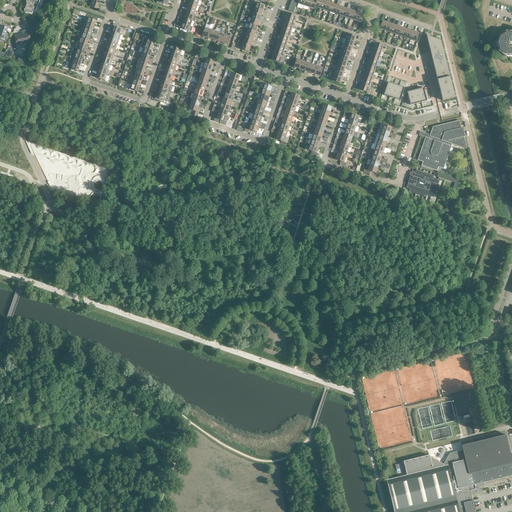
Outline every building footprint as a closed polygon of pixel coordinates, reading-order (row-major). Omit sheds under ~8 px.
[(30,0),(30,1),(29,1),(28,1),(27,1),(26,2),(26,3),(27,3),(24,11),(32,14),(33,10),(36,10),(37,4),(38,5),(39,0),(30,0)] [(294,0),(293,0),(291,0),(288,11),(294,13),(297,1),(294,0)] [(99,4),(90,1),(89,6),(97,9),(99,4)] [(257,2),(254,1),(253,3),(256,4),(254,8),(263,11),(265,5),(256,3),(257,2)] [(360,11),(358,10),(357,12),(358,12),(355,21),(361,23),(364,14),(359,13),(360,11)] [(253,12),(251,11),(250,14),(252,14),(251,18),(259,21),(261,16),(253,13),(253,12)] [(98,18),(85,13),(85,14),(86,14),(85,17),(86,17),(85,21),(86,21),(85,23),(93,25),(95,20),(97,21),(98,18)] [(287,13),(285,19),(294,21),(295,18),(297,18),(298,16),(296,15),(295,16),(287,13)] [(250,22),(247,21),(246,24),(249,25),(248,28),(256,31),(257,26),(249,23),(250,22)] [(388,23),(386,22),(382,21),(380,29),(385,31),(388,23)] [(120,25),(114,23),(112,26),(114,27),(112,32),(121,35),(122,29),(119,28),(120,25)] [(190,26),(182,23),(181,24),(180,28),(188,31),(190,26)] [(14,35),(16,45),(20,44),(20,45),(21,45),(21,44),(31,42),(30,35),(32,34),(33,32),(36,33),(38,28),(27,24),(25,30),(26,30),(25,30),(24,31),(23,33),(23,34),(14,35)] [(0,37),(0,36),(7,39),(9,34),(6,33),(8,28),(1,25),(0,28),(0,37)] [(94,31),(92,30),(83,27),(81,31),(82,31),(82,32),(82,33),(90,36),(91,33),(96,34),(97,32),(94,31)] [(212,28),(210,27),(209,29),(205,28),(202,36),(207,38),(210,30),(211,30),(212,28)] [(222,31),(220,30),(219,33),(215,31),(212,40),(217,41),(220,33),(222,33),(222,31)] [(246,32),(244,31),(243,34),(245,35),(244,39),(252,41),(254,36),(246,34),(246,32)] [(419,33),(413,31),(410,40),(416,41),(419,33)] [(511,31),(507,31),(500,36),(498,44),(500,51),(500,52),(506,56),(507,57),(511,56),(511,31)] [(82,32),(80,32),(79,33),(81,34),(80,34),(79,38),(88,41),(90,36),(82,33),(82,32)] [(230,34),(229,36),(225,35),(223,43),(228,45),(231,37),(232,37),(233,35),(230,34)] [(348,34),(346,39),(354,42),(356,37),(348,34)] [(119,40),(105,35),(105,37),(110,39),(109,42),(117,45),(119,40)] [(441,41),(426,36),(430,51),(442,47),(441,41)] [(155,40),(144,37),(142,42),(153,46),(155,40)] [(88,41),(79,38),(77,43),(86,46),(88,41)] [(354,42),(346,39),(344,44),(352,47),(352,48),(354,49),(355,47),(353,46),(354,42)] [(153,46),(142,42),(141,47),(143,48),(151,51),(153,46)] [(243,43),(240,42),(239,44),(242,45),(240,49),(249,52),(250,47),(242,44),(243,43)] [(86,46),(77,43),(76,48),(85,51),(86,46)] [(375,43),(373,48),(381,51),(383,46),(375,43)] [(71,52),(83,56),(85,51),(76,48),(73,47),(72,51),(73,51),(72,52),(71,52)] [(174,47),(172,52),(180,55),(182,50),(174,47)] [(442,47),(430,51),(432,61),(445,57),(444,57),(443,54),(444,54),(442,47)] [(351,52),(342,49),(341,55),(349,57),(348,59),(351,59),(352,57),(349,56),(351,52)] [(83,56),(71,52),(72,52),(72,54),(71,54),(70,57),(69,57),(81,61),(83,56)] [(281,57),(273,54),(271,60),(280,63),(281,58),(283,59),(284,57),(282,56),(281,57)] [(295,59),(296,59),(294,67),(299,69),(302,61),(298,60),(299,57),(296,56),(295,59)] [(81,61),(69,57),(70,57),(69,61),(69,62),(68,62),(79,66),(81,61)] [(445,57),(432,61),(435,70),(447,67),(446,67),(445,64),(446,64),(446,61),(444,61),(444,58),(445,58),(445,57)] [(214,61),(206,58),(204,63),(213,66),(214,61)] [(347,63),(339,60),(337,65),(345,68),(345,69),(347,70),(348,67),(346,66),(347,63)] [(79,66),(68,62),(69,63),(67,68),(66,67),(78,71),(79,66)] [(319,64),(317,63),(316,66),(317,66),(314,74),(320,76),(323,68),(318,67),(319,64)] [(447,67),(435,70),(437,80),(450,77),(448,77),(448,74),(449,74),(448,71),(447,71),(446,68),(447,68),(447,67)] [(344,73),(335,70),(334,75),(342,78),(341,79),(344,80),(345,77),(342,77),(344,73)] [(240,75),(232,72),(230,78),(238,81),(240,75)] [(107,76),(98,73),(97,78),(105,81),(107,76)] [(342,78),(334,75),(332,80),(340,83),(341,79),(342,78)] [(450,77),(437,80),(439,90),(452,87),(451,87),(450,84),(451,84),(450,81),(449,81),(449,78),(450,78),(450,77)] [(272,86),(264,83),(262,89),(271,92),(272,86)] [(139,87),(131,84),(129,89),(137,92),(139,87)] [(361,84),(360,86),(359,90),(367,92),(369,87),(361,84)] [(452,87),(439,90),(442,100),(455,97),(453,90),(452,91),(451,88),(452,87)] [(271,92),(262,89),(260,94),(269,97),(271,92)] [(169,97),(166,96),(158,93),(156,98),(155,98),(154,101),(160,103),(161,100),(167,102),(169,97)] [(300,96),(291,93),(289,98),(298,101),(300,96)] [(269,97),(260,94),(259,99),(267,102),(269,97)] [(199,107),(190,104),(188,109),(192,111),(191,115),(197,117),(198,113),(197,112),(199,107)] [(338,109),(323,104),(322,109),(330,112),(331,110),(333,111),(333,113),(336,114),(338,109)] [(226,116),(218,113),(216,119),(214,118),(213,121),(219,123),(220,120),(224,122),(226,116)] [(351,113),(349,118),(358,121),(359,116),(351,113)] [(249,118),(247,124),(258,127),(260,122),(252,119),(249,118)] [(459,120),(456,121),(433,127),(429,138),(425,137),(419,155),(417,160),(423,162),(421,167),(436,172),(438,167),(443,169),(452,144),(459,146),(459,145),(462,144),(463,148),(467,149),(464,137),(465,137),(465,135),(463,129),(463,127),(461,128),(459,120)] [(258,127),(247,124),(245,129),(244,131),(250,134),(251,131),(257,133),(258,127)] [(383,124),(381,129),(390,132),(392,127),(383,124)] [(390,132),(381,129),(380,135),(388,137),(390,132)] [(286,137),(277,134),(275,139),(281,141),(280,144),(286,146),(287,143),(284,142),(286,137)] [(377,134),(375,139),(386,143),(388,137),(380,135),(377,134)] [(386,143),(375,139),(374,144),(376,145),(384,148),(386,143)] [(318,148),(309,145),(308,150),(312,151),(311,154),(317,156),(318,153),(316,153),(318,148)] [(345,157),(337,154),(335,159),(341,161),(340,164),(346,166),(347,163),(344,162),(345,157)] [(368,159),(371,160),(379,163),(381,158),(373,155),(370,154),(368,159)] [(377,168),(369,165),(367,170),(364,169),(363,172),(369,174),(370,172),(376,173),(377,168)] [(412,169),(406,188),(409,189),(409,192),(426,197),(427,195),(434,198),(436,190),(437,190),(436,189),(437,187),(438,188),(439,185),(438,185),(439,180),(433,178),(433,176),(416,170),(416,171),(412,169)] [(500,432),(488,435),(467,440),(463,441),(464,445),(462,445),(463,449),(450,452),(444,463),(432,457),(430,457),(430,454),(403,460),(404,462),(407,474),(386,479),(394,511),(476,511),(473,500),(471,495),(469,488),(472,489),(474,486),(473,485),(484,482),(511,475),(511,455),(511,456),(506,437),(506,435),(501,436),(500,432)]
